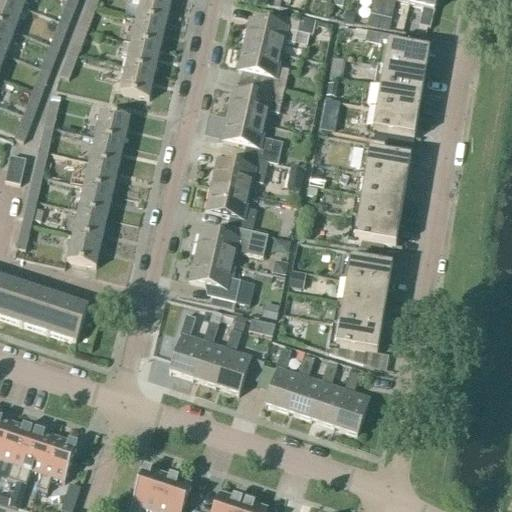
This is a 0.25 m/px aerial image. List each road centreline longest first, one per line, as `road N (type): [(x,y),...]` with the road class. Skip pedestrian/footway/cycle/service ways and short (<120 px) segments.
road 1 (residential): [(380,495),(402,451),(460,72),(481,0)]
road 2 (residential): [(116,407),(216,0)]
road 3 (tertiary): [(380,495),(125,410)]
road 4 (tertiary): [(116,407),(0,367)]
